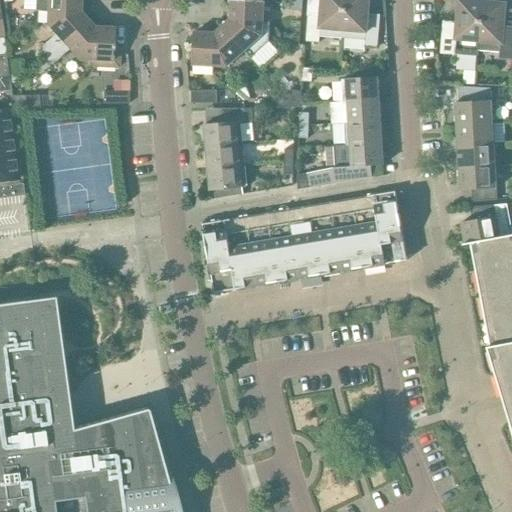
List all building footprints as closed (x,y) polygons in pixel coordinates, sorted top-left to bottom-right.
[(35,0),(35,10),(47,11),(80,12),(80,0),(35,0)] [(231,0),(230,20),(263,22),(264,1),(240,0),(231,0)] [(309,17),(306,42),(319,43),(320,38),(342,40),(345,0),(321,0),(320,18),(309,17)] [(345,0),(342,40),(365,42),(365,47),(378,48),(380,23),(368,22),(369,0),(345,0)] [(478,56),(478,51),(482,2),(460,0),(458,0),(456,29),(444,28),(442,53),(478,56)] [(482,2),(478,51),(501,53),(501,58),(511,59),(511,33),(504,33),(507,4),(482,2)] [(303,3),(290,3),(290,11),(302,12),(303,3)] [(42,55),(44,58),(86,20),(80,13),(80,12),(47,11),(46,25),(55,35),(42,47),(42,55)] [(44,58),(48,62),(56,61),(69,49),(78,60),(91,61),(91,60),(93,27),(86,20),(44,58)] [(245,51),(250,58),(268,42),(269,24),(263,23),(263,22),(230,20),(223,27),(245,51)] [(91,67),(119,68),(120,47),(113,47),(115,29),(93,28),(93,27),(91,60),(91,61),(91,67)] [(213,67),(227,67),(245,51),(223,27),(215,34),(213,67)] [(213,67),(215,34),(194,33),(192,66),(213,67)] [(0,55),(0,77),(9,76),(6,55),(0,55)] [(8,62),(10,82),(23,80),(20,61),(8,62)] [(304,69),(303,81),(312,82),(313,70),(304,69)] [(343,102),(379,99),(378,78),(341,80),(343,102)] [(238,84),(233,79),(227,85),(232,90),(238,84)] [(455,103),(456,125),(493,123),(491,89),(466,87),(467,103),(455,103)] [(192,91),(192,104),(217,104),(217,91),(192,91)] [(285,95),(296,108),(300,108),(301,92),(289,91),(285,95)] [(103,92),(103,105),(129,104),(129,92),(103,92)] [(278,108),(296,108),(285,95),(278,101),(278,108)] [(331,104),(332,124),(344,124),(344,123),(381,121),(379,99),(343,102),(343,103),(331,104)] [(253,108),(244,109),(245,122),(254,121),(253,108)] [(0,186),(8,185),(21,183),(11,111),(0,113),(0,186)] [(300,125),(308,126),(309,114),(300,114),(300,125)] [(344,124),(346,145),(382,142),(381,121),(344,123),(344,124)] [(206,147),(243,143),(241,122),(205,125),(206,147)] [(456,125),(457,146),(494,144),(493,123),(456,125)] [(308,126),(300,125),(299,139),(308,139),(308,126)] [(298,181),(298,191),(321,187),(335,183),(372,177),(372,166),(383,165),(382,142),(346,145),(335,146),(336,168),(334,168),(298,176),(298,181)] [(206,147),(208,168),(245,165),(243,143),(206,147)] [(457,146),(459,168),(496,166),(494,144),(457,146)] [(285,161),(293,161),(294,150),(285,150),(285,161)] [(293,161),(285,161),(284,175),(293,175),(293,161)] [(214,191),(215,199),(243,195),(242,188),(247,188),(245,165),(208,168),(211,191),(214,191)] [(472,190),(473,202),(497,200),(497,189),(496,166),(459,168),(460,191),(472,190)] [(22,184),(0,186),(0,199),(24,196),(22,184)] [(406,261),(395,192),(204,224),(215,292),(406,261)] [(461,223),(465,245),(471,243),(511,234),(511,230),(507,205),(496,206),(471,208),(473,221),(461,223)] [(511,234),(478,241),(471,243),(491,347),(488,348),(497,376),(511,423),(511,426),(511,234)] [(180,511),(150,403),(71,425),(53,297),(0,304),(0,511),(180,511)]
